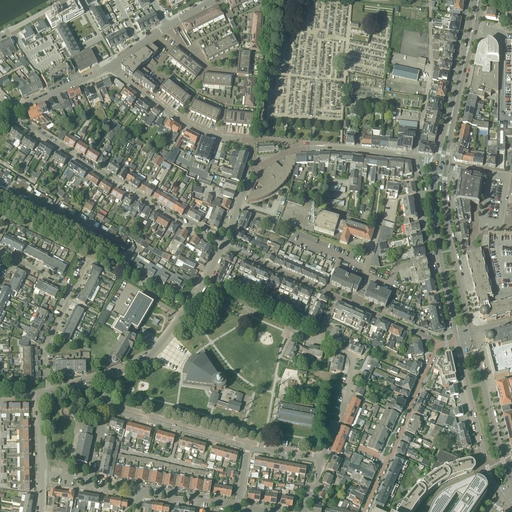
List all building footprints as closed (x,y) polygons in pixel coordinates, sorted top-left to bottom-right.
[(141,8),(149,4),(149,3),(148,2),(148,1),(147,0),(145,0),(138,4),(139,5),(139,4),(141,7),(140,7),(141,8)] [(166,0),(167,1),(172,10),(175,9),(178,7),(183,5),(186,3),(191,0),(192,0),(166,0)] [(232,0),(228,0),(227,1),(230,7),(229,8),(231,11),(237,8),(232,0)] [(67,22),(68,22),(85,13),(78,1),(62,10),(62,11),(61,12),(64,17),(63,18),(62,17),(56,21),(53,15),(48,17),(54,29),(67,22)] [(453,10),(451,10),(450,13),(457,15),(460,15),(459,15),(460,12),(462,12),(462,11),(463,11),(464,9),(463,9),(463,8),(462,8),(463,6),(446,2),(446,5),(454,7),(453,10)] [(101,11),(99,9),(100,9),(99,7),(91,12),(91,13),(92,14),(92,15),(93,16),(93,17),(102,12),(101,11)] [(213,9),(218,18),(224,15),(222,12),(219,7),(217,8),(216,7),(213,9)] [(211,10),(208,11),(213,21),(218,18),(213,9),(212,10),(211,10)] [(502,12),(489,10),(487,9),(485,19),(495,21),(506,22),(506,19),(501,18),(502,12)] [(56,21),(62,17),(63,18),(64,17),(60,11),(53,15),(56,21)] [(206,12),(203,14),(208,23),(213,21),(208,11),(208,12),(207,13),(206,12)] [(94,18),(94,19),(95,19),(96,21),(95,21),(96,21),(104,17),(104,16),(103,16),(102,13),(102,12),(93,17),(94,17),(94,18)] [(151,15),(150,15),(154,24),(155,23),(156,23),(157,22),(158,21),(158,22),(159,21),(154,13),(153,13),(153,14),(151,15)] [(449,20),(444,19),(442,19),(442,21),(441,24),(443,25),(444,23),(460,26),(461,26),(459,26),(460,23),(461,22),(461,21),(460,20),(460,19),(457,18),(457,15),(450,13),(449,20)] [(198,16),(202,26),(208,23),(203,14),(203,15),(201,15),(198,16)] [(263,19),(263,15),(253,14),(252,21),(263,22),(262,22),(262,19),(263,19)] [(154,24),(150,15),(149,16),(146,18),(146,17),(145,18),(150,26),(152,25),(153,24),(154,24)] [(196,17),(193,19),(197,28),(202,26),(198,16),(198,17),(196,18),(196,17)] [(98,26),(107,21),(106,20),(104,18),(105,18),(104,17),(96,21),(96,22),(97,23),(97,24),(98,25),(98,26)] [(146,28),(147,27),(147,28),(148,27),(149,26),(149,27),(150,26),(145,18),(144,18),(144,19),(142,20),(141,20),(145,29),(146,28)] [(191,20),(188,21),(192,31),(197,28),(193,19),(192,19),(193,20),(191,20)] [(143,30),(144,29),(145,29),(141,20),(140,21),(137,22),(136,23),(140,31),(137,33),(140,31),(141,31),(143,30)] [(107,22),(107,21),(98,26),(99,26),(99,27),(99,28),(100,28),(100,29),(100,30),(101,30),(109,26),(108,25),(107,22)] [(188,21),(187,22),(188,22),(186,23),(186,22),(182,24),(185,29),(186,31),(185,31),(187,34),(192,31),(188,21)] [(262,26),(263,22),(252,21),(252,28),(262,29),(261,29),(261,26),(262,26)] [(33,26),(38,34),(47,30),(43,22),(39,24),(38,23),(33,26)] [(439,24),(435,23),(434,27),(439,28),(443,28),(443,26),(450,28),(450,31),(458,32),(459,31),(459,30),(458,29),(459,26),(460,26),(444,23),(443,25),(441,24),(439,24)] [(57,31),(59,33),(59,34),(67,30),(67,29),(66,28),(66,27),(65,26),(65,25),(56,30),(57,31)] [(35,36),(31,28),(27,31),(26,30),(21,32),(26,41),(35,36)] [(262,33),(262,29),(252,28),(251,35),(261,36),(260,36),(261,33),(262,33)] [(125,40),(126,39),(128,38),(129,38),(128,38),(132,36),(132,35),(128,37),(124,29),(123,30),(120,32),(120,31),(119,32),(124,40),(125,40)] [(59,34),(60,35),(61,38),(61,39),(70,34),(69,34),(69,32),(68,32),(68,31),(68,30),(67,30),(59,34)] [(118,32),(119,33),(116,34),(115,34),(119,43),(120,42),(121,42),(122,41),(123,41),(124,40),(119,32),(118,32)] [(448,33),(448,34),(447,37),(442,36),(440,35),(440,37),(434,35),(433,39),(445,42),(445,41),(455,43),(456,40),(457,39),(458,37),(457,36),(457,35),(448,33)] [(61,39),(62,40),(64,42),(63,42),(64,43),(72,39),(72,38),(71,37),(71,36),(70,35),(70,34),(61,39)] [(110,37),(115,45),(116,45),(117,44),(118,44),(117,44),(119,43),(115,34),(114,35),(111,37),(111,36),(110,37)] [(233,48),(235,47),(235,48),(239,46),(233,35),(228,38),(233,48)] [(261,40),(261,36),(251,35),(250,42),(261,43),(260,43),(260,40),(261,40)] [(110,37),(110,38),(107,39),(106,39),(110,48),(111,47),(112,46),(112,47),(113,46),(114,46),(114,45),(114,46),(115,45),(110,37)] [(233,48),(228,38),(223,41),(228,51),(228,50),(230,49),(230,50),(233,48)] [(5,41),(12,54),(16,51),(13,46),(13,45),(10,39),(5,41)] [(64,43),(64,44),(65,44),(66,47),(66,48),(75,43),(74,43),(74,41),(73,41),(73,40),(73,39),(72,39),(64,43)] [(445,42),(433,39),(434,40),(433,44),(434,44),(433,50),(453,55),(453,54),(454,54),(454,51),(454,48),(452,47),(453,44),(447,42),(445,42)] [(468,96),(484,99),(484,94),(490,96),(491,92),(498,92),(498,73),(498,54),(498,50),(497,47),(496,46),(495,46),(494,45),(494,44),(493,44),(492,43),(492,42),(491,42),(490,41),(489,41),(488,41),(487,40),(487,43),(484,44),(483,44),(482,45),(481,45),(480,46),(480,47),(479,47),(479,48),(478,49),(478,50),(478,51),(476,56),(469,91),(470,92),(469,96),(468,96)] [(6,50),(9,55),(9,57),(12,55),(11,54),(12,54),(5,41),(0,44),(4,51),(6,50)] [(225,53),(228,51),(223,41),(218,43),(223,54),(223,53),(224,52),(225,53)] [(260,48),(261,43),(250,42),(250,50),(259,51),(259,48),(260,48)] [(76,46),(76,45),(75,44),(75,43),(66,48),(67,49),(67,48),(69,51),(68,51),(69,52),(77,48),(77,47),(76,47),(76,46)] [(223,54),(218,43),(213,46),(218,56),(218,55),(219,55),(220,55),(223,54)] [(511,43),(505,43),(505,55),(505,73),(498,73),(498,92),(497,109),(497,116),(497,117),(497,126),(497,151),(497,150),(504,151),(504,152),(505,152),(505,143),(505,137),(511,137),(511,43)] [(133,78),(139,70),(142,67),(141,66),(145,60),(147,62),(151,56),(153,58),(158,52),(150,45),(146,48),(148,49),(146,51),(144,49),(140,52),(141,53),(140,55),(137,54),(134,56),(135,58),(134,60),(131,58),(132,59),(129,62),(128,60),(123,64),(124,65),(121,68),(126,72),(127,71),(129,73),(128,74),(133,78)] [(215,58),(218,56),(213,46),(208,48),(213,59),(213,58),(214,57),(215,58)] [(168,56),(168,57),(173,60),(180,51),(179,51),(178,50),(175,47),(168,56)] [(71,56),(71,57),(80,52),(79,52),(78,50),(79,50),(78,50),(78,49),(77,48),(69,52),(69,53),(71,56)] [(210,60),(213,59),(208,48),(202,51),(207,60),(207,61),(209,60),(210,60)] [(76,66),(77,68),(80,73),(90,68),(91,67),(92,66),(93,67),(97,64),(90,50),(79,56),(73,60),(76,66)] [(433,61),(441,62),(450,64),(450,61),(451,59),(452,59),(452,58),(453,58),(454,56),(453,55),(433,50),(433,51),(435,51),(433,59),(434,59),(434,60),(433,60),(433,61)] [(180,51),(173,60),(177,64),(184,55),(184,54),(184,55),(182,54),(183,53),(180,51)] [(184,55),(177,64),(182,67),(189,58),(188,59),(187,58),(187,57),(184,55)] [(192,60),(189,58),(182,67),(186,71),(193,62),(191,61),(192,60)] [(5,61),(1,65),(7,72),(11,68),(5,61)] [(59,78),(61,77),(67,74),(68,76),(75,73),(73,69),(69,62),(61,66),(52,70),(52,71),(41,76),(47,87),(54,84),(53,81),(58,78),(59,78)] [(193,62),(186,71),(190,74),(198,65),(197,66),(196,65),(196,64),(193,62)] [(452,65),(450,64),(441,62),(440,67),(439,68),(435,67),(434,71),(448,74),(448,72),(449,72),(449,71),(450,71),(449,70),(450,69),(451,69),(452,65)] [(201,68),(198,65),(190,74),(195,78),(202,70),(200,68),(201,68)] [(417,81),(419,71),(394,66),(392,76),(417,81)] [(142,67),(139,70),(142,73),(146,76),(149,73),(142,67)] [(141,84),(146,78),(141,74),(142,73),(139,70),(133,78),(137,81),(138,82),(141,84)] [(448,74),(434,71),(432,80),(433,80),(436,81),(436,79),(447,81),(447,78),(449,79),(450,74),(448,74)] [(34,73),(29,75),(32,78),(38,91),(43,89),(40,82),(37,76),(34,73)] [(33,93),(38,91),(32,78),(29,75),(29,74),(26,75),(30,79),(32,85),(30,86),(33,93)] [(22,83),(20,80),(18,77),(13,79),(12,79),(18,92),(18,91),(20,91),(21,93),(23,98),(28,96),(22,83)] [(22,83),(28,96),(33,93),(30,86),(27,80),(25,81),(22,77),(20,80),(22,83)] [(141,84),(143,85),(145,87),(147,89),(148,90),(149,89),(153,83),(146,77),(146,78),(141,84)] [(109,79),(102,82),(105,89),(112,86),(113,85),(115,84),(122,90),(125,86),(116,79),(113,83),(111,84),(109,79)] [(157,79),(153,83),(149,89),(150,90),(149,90),(153,94),(153,93),(153,94),(163,81),(161,79),(161,80),(160,82),(157,79)] [(257,80),(247,79),(246,88),(256,89),(256,84),(257,85),(257,80)] [(162,91),(165,94),(172,84),(168,80),(161,89),(163,91),(162,91)] [(105,89),(102,82),(95,86),(98,91),(101,90),(104,96),(108,94),(105,89)] [(432,84),(431,88),(432,88),(446,91),(447,84),(439,82),(438,86),(432,84)] [(172,84),(165,94),(166,93),(167,94),(167,95),(169,97),(177,88),(172,84)] [(78,88),(73,90),(76,97),(81,95),(78,88)] [(96,94),(94,95),(93,92),(92,92),(90,88),(84,91),(87,98),(89,103),(98,99),(96,94)] [(122,94),(124,96),(122,98),(125,100),(132,92),(127,88),(122,94)] [(174,101),(181,91),(177,88),(169,97),(170,97),(171,98),(174,101)] [(256,89),(246,88),(245,97),(256,98),(255,98),(255,93),(256,94),(256,89)] [(431,88),(431,92),(437,93),(437,94),(436,95),(430,94),(429,97),(439,100),(440,97),(444,98),(446,91),(432,88),(431,88)] [(73,90),(67,93),(70,100),(76,97),(73,90)] [(178,104),(186,95),(181,91),(174,101),(175,100),(176,101),(175,102),(178,104)] [(130,108),(132,105),(134,103),(137,99),(135,97),(136,95),(132,92),(125,100),(121,105),(126,109),(128,110),(130,107),(130,108)] [(58,101),(60,104),(61,106),(66,104),(68,109),(72,108),(71,105),(68,100),(66,101),(63,94),(57,97),(58,101)] [(117,103),(121,97),(118,94),(111,103),(113,104),(115,101),(117,103)] [(180,105),(183,108),(190,98),(186,95),(178,104),(179,104),(180,105)] [(420,110),(419,95),(407,95),(408,111),(420,110)] [(484,99),(468,96),(467,102),(483,106),(484,103),(477,102),(477,98),(484,99)] [(245,97),(244,106),(254,107),(254,102),(255,102),(256,98),(245,97)] [(429,97),(428,101),(434,102),(433,106),(441,107),(442,106),(443,107),(443,103),(442,103),(443,100),(439,100),(429,97)] [(63,112),(61,106),(60,104),(58,101),(56,102),(55,98),(49,101),(51,108),(53,111),(58,108),(60,113),(63,112)] [(139,102),(137,105),(135,108),(140,112),(139,113),(147,103),(142,99),(140,101),(141,101),(140,102),(139,102)] [(194,101),(189,111),(191,112),(191,113),(195,114),(199,103),(194,101)] [(42,117),(48,123),(50,122),(43,115),(48,113),(48,114),(52,113),(47,102),(39,105),(38,106),(37,106),(40,112),(41,114),(42,117)] [(467,102),(465,109),(475,111),(480,112),(480,108),(483,109),(483,106),(467,102)] [(147,103),(139,113),(142,115),(144,112),(147,114),(149,111),(148,111),(151,107),(147,103)] [(200,117),(204,106),(199,103),(195,114),(195,115),(195,114),(197,114),(196,115),(200,117)] [(432,106),(428,105),(426,112),(440,115),(440,112),(441,112),(442,109),(441,109),(441,107),(433,106),(432,106)] [(41,124),(43,126),(44,124),(45,125),(47,128),(50,126),(52,124),(50,122),(48,123),(42,117),(41,114),(40,112),(37,106),(35,107),(34,108),(36,114),(38,119),(39,118),(40,119),(39,119),(42,123),(41,124)] [(205,119),(210,108),(204,106),(200,117),(200,116),(202,117),(205,119)] [(153,122),(156,116),(156,117),(160,112),(155,107),(152,113),(149,118),(146,125),(150,127),(152,123),(153,122)] [(36,114),(34,108),(27,111),(31,122),(35,120),(35,121),(38,120),(38,119),(36,114)] [(210,121),(215,110),(210,108),(205,119),(206,118),(207,119),(207,120),(210,121)] [(465,109),(464,115),(481,119),(481,118),(480,118),(481,116),(480,115),(474,114),(475,111),(465,109)] [(220,112),(215,110),(210,121),(211,121),(212,121),(212,122),(216,123),(220,112)] [(432,121),(439,122),(441,115),(440,115),(426,112),(425,115),(433,116),(432,121)] [(464,115),(461,126),(469,128),(477,130),(477,129),(487,130),(488,125),(480,123),(481,119),(464,115)] [(155,126),(160,128),(161,126),(160,125),(163,119),(159,117),(155,126)] [(161,126),(160,128),(157,133),(164,137),(166,133),(169,135),(171,131),(175,124),(172,121),(171,121),(170,121),(169,120),(169,119),(165,128),(161,126)] [(104,126),(111,132),(113,129),(114,127),(109,123),(110,121),(109,120),(108,122),(104,126)] [(430,128),(431,128),(438,129),(439,122),(432,121),(432,123),(430,123),(430,124),(424,123),(423,126),(430,128)] [(363,137),(355,137),(355,139),(362,140),(362,146),(371,147),(372,129),(372,126),(367,126),(367,123),(364,123),(364,126),(363,126),(363,137)] [(172,131),(175,132),(170,140),(174,142),(176,139),(179,135),(177,134),(179,131),(180,132),(182,128),(179,127),(179,126),(175,124),(171,131),(172,131)] [(430,137),(436,138),(438,129),(431,128),(430,128),(423,126),(421,134),(421,135),(421,136),(427,137),(430,137)] [(460,133),(468,135),(468,133),(469,128),(461,126),(460,133)] [(406,151),(406,149),(408,149),(408,150),(412,150),(413,141),(414,141),(416,135),(415,135),(417,129),(399,127),(398,134),(404,134),(404,137),(398,137),(398,141),(397,150),(406,151)] [(14,139),(20,132),(15,128),(10,134),(13,137),(12,138),(14,139)] [(381,130),(372,129),(371,147),(379,148),(381,130)] [(379,148),(388,149),(390,136),(389,136),(386,136),(386,137),(383,137),(384,132),(381,132),(381,130),(379,148)] [(388,149),(397,150),(398,141),(392,140),(392,134),(392,130),(390,130),(389,134),(389,136),(390,136),(388,149)] [(110,143),(115,135),(110,131),(104,139),(110,143)] [(187,131),(183,138),(182,141),(188,144),(193,134),(187,131)] [(11,144),(8,148),(6,150),(9,152),(14,146),(13,145),(17,140),(20,142),(25,136),(20,132),(14,139),(11,144)] [(347,132),(346,145),(349,145),(349,144),(350,144),(350,145),(354,145),(355,145),(355,139),(355,137),(356,132),(350,132),(350,133),(347,132)] [(466,143),(467,138),(468,135),(460,133),(458,141),(466,143)] [(195,144),(199,137),(193,134),(188,144),(193,146),(191,150),(194,151),(195,148),(194,147),(195,144)] [(68,136),(64,142),(68,145),(73,139),(68,136)] [(421,136),(420,144),(418,153),(424,154),(427,137),(421,136)] [(18,155),(21,157),(32,141),(27,137),(22,144),(25,146),(25,147),(22,152),(20,151),(18,155)] [(427,137),(424,154),(425,154),(427,154),(428,155),(428,154),(431,155),(432,154),(436,138),(430,137),(427,137)] [(202,138),(195,157),(198,158),(197,160),(205,163),(206,162),(206,161),(209,162),(212,154),(214,154),(215,150),(213,149),(215,143),(202,138)] [(73,148),(77,142),(73,139),(68,145),(73,148)] [(24,159),(27,155),(30,152),(29,151),(30,149),(33,151),(37,144),(32,141),(21,157),(24,159)] [(488,150),(485,166),(486,166),(487,165),(489,166),(489,167),(495,168),(496,159),(497,151),(496,151),(497,141),(488,141),(488,150)] [(40,153),(43,155),(48,146),(43,143),(35,156),(38,157),(40,153)] [(75,149),(80,152),(84,146),(79,143),(75,149)] [(48,146),(43,155),(46,157),(43,161),(46,162),(54,150),(48,146)] [(89,149),(84,146),(80,152),(84,155),(89,149)] [(105,159),(110,152),(112,148),(109,146),(107,149),(97,164),(98,164),(98,163),(100,164),(99,165),(103,167),(107,160),(105,159)] [(275,147),(273,146),(258,147),(258,154),(274,153),(275,151),(278,151),(278,150),(277,150),(277,147),(278,147),(275,147)] [(181,151),(178,150),(175,148),(167,162),(172,164),(174,165),(181,151)] [(461,163),(463,151),(456,149),(455,153),(454,160),(455,162),(461,163)] [(86,156),(91,159),(95,153),(90,150),(86,156)] [(164,151),(161,157),(167,160),(170,154),(164,151)] [(231,156),(235,157),(238,158),(247,161),(249,155),(236,151),(235,154),(232,152),(231,156)] [(57,164),(62,156),(57,152),(53,159),(56,161),(55,162),(57,164)] [(473,164),(482,166),(484,153),(474,152),(474,153),(473,164)] [(100,156),(95,153),(91,159),(96,163),(100,156)] [(308,164),(308,169),(307,172),(310,172),(311,172),(312,172),(315,154),(310,155),(309,155),(308,155),(306,155),(306,164),(308,164)] [(324,168),(328,168),(329,164),(329,163),(329,159),(329,154),(326,154),(325,154),(319,154),(319,163),(321,163),(320,173),(324,173),(324,168)] [(327,177),(335,178),(335,176),(336,168),(337,163),(338,155),(329,154),(329,159),(329,163),(329,164),(328,168),(327,177)] [(303,164),(306,164),(306,155),(302,155),(300,155),(296,156),(296,159),(295,164),(294,167),(294,168),(293,176),(297,176),(297,172),(299,164),(303,164)] [(344,156),(343,156),(342,155),(338,155),(337,163),(336,168),(339,168),(338,172),(342,172),(344,155),(344,156)] [(346,163),(352,164),(353,156),(349,155),(346,155),(346,156),(344,156),(344,155),(342,172),(345,172),(346,163)] [(68,159),(62,156),(57,164),(59,165),(60,164),(63,166),(68,159)] [(111,173),(119,161),(121,158),(119,156),(117,159),(115,158),(107,170),(111,173)] [(159,168),(160,165),(163,159),(158,156),(153,164),(159,168)] [(285,159),(284,159),(284,160),(285,159),(284,161),(284,163),(283,165),(283,167),(282,168),(282,170),(276,164),(276,163),(275,164),(276,164),(265,170),(265,171),(263,173),(263,172),(256,183),(256,184),(257,184),(256,185),(256,186),(257,184),(263,189),(261,190),(259,191),(257,192),(256,192),(254,193),(252,193),(251,193),(251,194),(252,193),(248,203),(251,202),(253,202),(255,202),(262,200),(269,197),(274,193),(278,190),(282,186),(283,186),(285,182),(285,183),(287,179),(288,179),(289,175),(290,176),(291,171),(292,172),(292,167),(294,168),(294,167),(295,164),(296,159),(296,156),(285,158),(285,159)] [(363,157),(353,156),(352,164),(349,192),(360,193),(361,184),(362,177),(363,157)] [(245,167),(247,161),(238,158),(235,157),(234,160),(231,159),(230,162),(236,164),(245,167)] [(121,158),(119,161),(111,173),(116,176),(121,168),(118,167),(123,159),(121,158)] [(375,174),(377,159),(368,158),(367,166),(374,167),(373,171),(372,171),(371,179),(375,179),(375,174)] [(389,170),(390,160),(383,159),(382,168),(381,176),(386,177),(386,176),(388,176),(389,170)] [(166,161),(165,160),(162,166),(161,168),(164,170),(165,168),(169,170),(172,164),(167,162),(166,161)] [(394,175),(393,178),(396,178),(398,178),(399,176),(402,176),(402,175),(404,162),(396,161),(395,169),(394,175)] [(78,165),(77,165),(77,166),(76,165),(76,164),(72,162),(68,169),(70,171),(65,179),(67,181),(69,178),(78,165)] [(231,168),(243,172),(245,167),(236,164),(230,162),(229,165),(232,166),(231,168)] [(410,163),(404,162),(402,175),(406,175),(412,174),(410,163)] [(77,178),(78,176),(83,169),(79,166),(79,167),(77,166),(78,165),(69,178),(72,180),(74,177),(77,178)] [(231,180),(239,183),(240,183),(243,172),(231,168),(231,169),(221,166),(221,168),(223,168),(222,171),(233,175),(231,180)] [(54,176),(55,174),(58,170),(54,168),(52,172),(49,177),(50,178),(51,175),(54,176)] [(124,180),(129,171),(130,169),(128,168),(127,169),(125,172),(122,170),(118,177),(124,180)] [(86,171),(83,169),(78,176),(81,177),(79,180),(77,178),(72,185),(77,188),(77,190),(78,188),(80,189),(82,186),(80,185),(88,172),(87,172),(86,171)] [(10,187),(12,184),(13,183),(10,181),(11,180),(7,178),(10,174),(6,171),(4,175),(0,181),(0,186),(1,188),(2,187),(5,189),(7,186),(10,187)] [(472,203),(479,204),(479,203),(479,199),(482,184),(483,177),(460,173),(456,197),(457,197),(458,197),(457,201),(456,201),(456,200),(455,201),(470,203),(472,203)] [(92,183),(96,177),(91,174),(89,177),(88,177),(86,179),(87,180),(85,184),(89,187),(91,183),(92,183)] [(136,179),(136,178),(132,176),(130,174),(126,180),(129,182),(128,183),(132,185),(136,179)] [(136,179),(132,185),(137,189),(142,182),(139,180),(141,176),(138,174),(137,176),(136,178),(136,179)] [(221,178),(214,175),(210,186),(217,188),(218,188),(222,189),(235,193),(239,184),(221,178)] [(96,186),(100,180),(96,177),(92,183),(91,183),(96,186)] [(14,181),(13,183),(12,184),(10,187),(16,191),(15,192),(19,195),(25,184),(22,182),(19,186),(16,184),(17,183),(14,181)] [(103,181),(97,191),(102,194),(103,193),(108,184),(103,181)] [(23,196),(29,200),(34,193),(31,191),(30,193),(26,190),(29,186),(25,184),(19,195),(22,197),(23,196)] [(108,184),(103,193),(107,196),(113,187),(108,184)] [(145,194),(149,187),(144,184),(140,190),(145,194)] [(156,187),(151,184),(149,187),(145,194),(151,197),(155,190),(154,190),(156,187)] [(408,194),(416,193),(414,185),(407,186),(403,187),(403,189),(407,189),(408,194)] [(116,198),(120,192),(115,189),(112,195),(109,199),(114,202),(116,198)] [(233,199),(235,193),(222,189),(220,195),(233,199)] [(35,205),(38,207),(45,196),(35,190),(34,193),(29,200),(35,204),(35,205)] [(153,198),(158,201),(162,194),(157,191),(153,198)] [(125,195),(120,192),(116,198),(117,199),(115,201),(119,203),(121,201),(125,195)] [(162,194),(158,201),(163,204),(167,197),(162,194)] [(169,194),(167,197),(163,204),(167,207),(171,200),(173,197),(169,194)] [(203,202),(208,204),(211,205),(215,206),(216,207),(218,199),(216,198),(214,203),(212,202),(213,197),(206,195),(205,199),(201,198),(200,201),(203,202)] [(46,211),(49,207),(50,205),(46,203),(49,199),(45,196),(38,207),(42,209),(43,208),(46,211)] [(71,201),(71,200),(66,197),(63,202),(68,205),(71,201)] [(131,199),(128,197),(124,203),(126,205),(125,207),(122,212),(123,212),(125,214),(128,210),(130,212),(136,202),(133,201),(133,200),(133,201),(131,200),(131,199)] [(286,201),(286,202),(302,207),(303,203),(287,198),(286,201)] [(220,200),(218,199),(216,207),(221,208),(222,208),(228,211),(231,203),(224,201),(223,205),(218,204),(220,200)] [(404,213),(405,220),(411,219),(413,219),(413,221),(417,220),(417,216),(415,216),(413,203),(414,203),(414,199),(402,201),(403,201),(404,204),(403,204),(404,210),(405,210),(405,213),(404,213)] [(167,207),(172,210),(176,203),(171,200),(167,207)] [(95,205),(89,201),(85,208),(91,212),(95,205)] [(470,203),(455,201),(456,204),(455,205),(455,206),(456,206),(457,211),(470,208),(471,205),(472,205),(472,203),(470,203)] [(181,206),(176,203),(172,210),(177,213),(181,206)] [(138,204),(131,216),(133,217),(132,218),(134,219),(138,213),(140,214),(144,207),(140,204),(140,205),(138,204)] [(58,216),(62,219),(70,207),(68,206),(67,207),(65,206),(65,207),(62,205),(59,208),(58,210),(55,213),(59,215),(58,216)] [(70,206),(70,207),(62,219),(66,221),(66,220),(70,222),(72,219),(74,221),(78,214),(71,210),(72,207),(70,206)] [(181,206),(177,213),(182,216),(186,209),(181,206)] [(140,217),(144,219),(146,220),(150,215),(149,215),(151,211),(146,208),(142,215),(140,217)] [(458,217),(470,215),(471,210),(472,210),(472,209),(471,208),(470,208),(457,211),(458,217)] [(217,209),(214,215),(222,218),(224,212),(221,211),(221,210),(217,209)] [(99,213),(97,217),(103,221),(105,216),(107,214),(101,210),(99,213)] [(187,216),(193,220),(197,213),(191,210),(189,213),(189,214),(187,216)] [(155,223),(159,215),(155,213),(155,214),(153,213),(154,212),(147,223),(145,226),(144,228),(147,230),(153,221),(155,223)] [(257,227),(262,229),(263,226),(264,224),(254,220),(253,223),(249,221),(252,215),(244,212),(240,220),(254,226),(257,227)] [(86,231),(93,220),(95,216),(91,213),(87,218),(88,219),(86,222),(80,218),(77,223),(83,227),(82,228),(86,231)] [(198,223),(200,221),(200,220),(203,217),(197,213),(193,220),(198,223)] [(370,242),(373,231),(346,222),(346,223),(339,221),(339,219),(319,213),(314,230),(333,237),(335,231),(342,234),(340,243),(347,245),(350,235),(370,242)] [(212,221),(219,224),(222,218),(214,215),(211,214),(209,220),(212,221)] [(470,215),(458,217),(459,223),(460,224),(468,223),(471,223),(470,215)] [(158,224),(162,226),(166,220),(160,216),(153,228),(152,230),(155,232),(156,230),(155,229),(158,224)] [(412,225),(411,219),(405,220),(404,220),(405,226),(404,226),(404,227),(406,234),(405,234),(405,237),(412,236),(417,235),(416,232),(420,231),(418,224),(412,225)] [(96,236),(97,235),(101,228),(99,227),(97,229),(94,227),(96,222),(93,220),(86,231),(90,233),(90,232),(94,234),(96,236)] [(170,222),(166,220),(162,226),(164,228),(163,230),(160,228),(156,235),(161,238),(170,222)] [(240,220),(238,227),(245,230),(247,227),(252,229),(254,226),(240,220)] [(214,229),(217,230),(219,224),(212,221),(210,227),(214,229)] [(460,226),(460,230),(461,230),(461,231),(468,230),(468,223),(460,224),(460,226)] [(174,234),(178,227),(174,225),(173,224),(172,224),(165,237),(168,239),(171,233),(174,234)] [(103,239),(107,241),(114,229),(112,227),(110,229),(109,228),(108,231),(101,227),(101,228),(97,235),(99,236),(100,235),(103,238),(103,239)] [(115,244),(117,245),(120,241),(118,239),(114,237),(115,236),(117,232),(118,231),(114,229),(107,241),(110,243),(111,242),(115,245),(115,244)] [(179,229),(176,234),(173,239),(181,244),(178,249),(179,250),(178,252),(181,254),(186,246),(183,245),(184,243),(187,237),(186,237),(188,233),(183,230),(182,231),(179,229)] [(267,252),(269,248),(267,247),(264,246),(251,240),(244,237),(243,237),(244,234),(236,231),(236,232),(235,234),(234,237),(242,240),(241,240),(248,243),(248,244),(263,250),(267,252)] [(128,237),(132,240),(135,242),(138,237),(131,232),(128,237)] [(511,234),(488,234),(488,249),(465,255),(467,260),(466,260),(467,260),(468,264),(467,264),(467,265),(468,265),(474,288),(473,288),(474,288),(475,292),(474,292),(475,293),(477,302),(478,306),(478,307),(480,306),(481,312),(479,315),(479,318),(480,319),(483,321),(486,320),(487,322),(491,321),(492,321),(495,320),(496,320),(500,319),(505,317),(505,318),(510,316),(511,315),(511,234)] [(7,246),(11,237),(7,235),(4,240),(3,239),(0,244),(3,246),(4,244),(7,246)] [(124,235),(121,240),(120,241),(117,245),(117,246),(121,249),(121,248),(132,254),(135,249),(132,247),(128,245),(129,244),(125,242),(127,238),(128,237),(124,235)] [(421,235),(411,237),(407,238),(409,247),(410,246),(416,245),(416,244),(422,243),(421,235)] [(16,240),(10,253),(12,254),(13,252),(13,250),(14,249),(17,251),(23,239),(18,236),(16,240)] [(11,237),(7,246),(11,248),(10,249),(9,249),(8,252),(10,253),(16,240),(11,237)] [(138,237),(135,242),(136,243),(141,246),(144,241),(138,237)] [(194,249),(195,249),(200,240),(194,237),(189,245),(195,249),(194,249)] [(23,239),(17,251),(20,252),(19,254),(18,254),(17,256),(20,258),(22,253),(25,254),(29,246),(24,243),(26,240),(23,239)] [(203,254),(210,257),(213,249),(213,248),(207,245),(200,240),(195,249),(203,254)] [(144,241),(141,246),(146,250),(149,244),(144,241)] [(385,242),(378,243),(380,251),(379,251),(380,255),(390,253),(389,249),(387,250),(385,242)] [(280,247),(271,243),(270,246),(274,248),(271,254),(268,252),(265,260),(273,263),(280,247)] [(34,248),(32,247),(29,246),(25,254),(29,257),(34,248)] [(425,255),(424,251),(423,246),(412,249),(413,252),(406,253),(407,259),(416,257),(425,255)] [(29,257),(34,259),(39,250),(34,248),(29,257)] [(39,262),(43,253),(39,250),(34,259),(39,262)] [(43,253),(39,262),(44,264),(47,257),(48,255),(43,253)] [(274,264),(279,266),(284,255),(279,253),(274,264)] [(198,263),(203,266),(205,263),(206,264),(210,257),(203,254),(200,259),(198,263)] [(225,258),(224,261),(234,265),(237,259),(228,255),(226,255),(225,258)] [(281,267),(284,268),(289,257),(284,255),(279,266),(281,267)] [(178,260),(184,264),(185,265),(188,260),(180,256),(178,260)] [(377,256),(373,258),(370,266),(380,268),(377,256)] [(47,257),(44,264),(43,266),(48,269),(52,260),(47,257)] [(287,269),(289,270),(293,260),(289,257),(284,268),(287,270),(287,269)] [(136,272),(143,262),(137,258),(131,267),(132,267),(132,266),(135,268),(134,270),(136,272)] [(426,258),(414,260),(413,261),(413,264),(414,267),(410,268),(411,274),(413,274),(415,284),(419,283),(419,284),(424,283),(431,281),(427,264),(427,261),(426,260),(427,260),(426,258)] [(143,262),(136,272),(139,274),(141,272),(144,273),(143,274),(144,274),(145,272),(149,265),(148,265),(150,263),(144,259),(143,262)] [(185,265),(194,269),(197,263),(189,259),(188,260),(185,265)] [(337,259),(333,269),(335,271),(336,270),(337,271),(341,261),(337,259)] [(52,260),(48,269),(53,271),(57,262),(52,260)] [(194,286),(194,285),(198,277),(199,278),(199,277),(195,275),(197,271),(188,267),(183,265),(184,264),(178,260),(175,265),(180,267),(192,274),(189,278),(188,281),(187,282),(194,286)] [(293,260),(289,270),(293,272),(298,262),(293,260)] [(247,263),(242,261),(238,272),(243,274),(247,263)] [(62,265),(57,262),(53,271),(58,273),(62,265)] [(233,267),(230,265),(223,262),(221,266),(231,272),(233,267)] [(301,276),(306,278),(310,267),(306,265),(304,269),(301,267),(303,264),(298,262),(293,272),(298,274),(301,276)] [(147,275),(149,277),(156,267),(150,263),(148,265),(149,265),(145,272),(148,273),(147,275)] [(252,265),(247,263),(243,274),(247,276),(252,265)] [(92,268),(91,271),(99,276),(103,269),(98,267),(92,264),(91,267),(92,268)] [(58,273),(59,274),(61,275),(60,276),(63,278),(66,273),(64,272),(67,267),(62,265),(58,273)] [(257,267),(252,265),(247,276),(252,278),(257,267)] [(231,272),(221,266),(219,270),(218,271),(229,276),(231,272)] [(156,279),(158,277),(163,269),(163,268),(161,270),(156,267),(149,277),(152,279),(154,277),(157,278),(156,279)] [(262,269),(257,267),(252,278),(257,280),(262,269)] [(306,278),(311,280),(315,269),(310,267),(306,278)] [(17,271),(16,273),(25,278),(27,274),(22,272),(22,270),(17,268),(16,271),(17,271)] [(162,282),(169,272),(163,269),(158,277),(161,278),(160,281),(162,282)] [(266,271),(262,269),(257,280),(262,282),(266,271)] [(312,281),(315,282),(320,271),(315,269),(311,280),(312,281)] [(350,276),(348,275),(348,276),(344,275),(344,274),(337,271),(336,270),(335,271),(330,283),(351,292),(352,291),(356,293),(361,281),(350,276)] [(88,276),(90,277),(97,280),(99,276),(91,271),(88,276)] [(229,276),(218,271),(218,273),(216,276),(227,281),(229,276)] [(271,274),(266,271),(262,282),(267,284),(271,274)] [(319,283),(320,284),(325,273),(320,271),(315,282),(319,283)] [(169,272),(162,282),(165,284),(167,282),(170,284),(169,284),(171,282),(176,274),(175,273),(174,275),(169,272)] [(22,283),(25,278),(16,273),(13,279),(22,283)] [(330,275),(325,273),(320,284),(325,286),(330,275)] [(176,287),(182,277),(176,274),(171,282),(174,284),(173,286),(176,287)] [(273,287),(278,276),(273,274),(268,285),(273,287)] [(227,281),(216,276),(214,281),(221,284),(220,286),(223,287),(224,285),(224,286),(227,281)] [(282,278),(278,276),(273,287),(278,289),(279,285),(282,278)] [(90,277),(88,282),(97,286),(99,281),(97,280),(90,277)] [(182,277),(176,287),(178,289),(180,287),(183,289),(182,289),(187,282),(188,281),(182,277)] [(13,279),(11,284),(19,288),(22,283),(13,279)] [(284,292),(289,281),(284,279),(281,286),(279,290),(284,292)] [(44,283),(40,280),(35,289),(40,291),(44,283)] [(293,283),(289,281),(284,292),(289,294),(293,283)] [(422,289),(435,286),(434,281),(431,281),(424,283),(425,286),(422,287),(422,289)] [(88,282),(86,287),(94,291),(97,286),(88,282)] [(49,285),(44,283),(40,291),(45,294),(49,285)] [(298,285),(293,283),(289,294),(293,296),(298,285)] [(3,285),(2,286),(4,287),(16,293),(17,293),(19,288),(11,284),(9,288),(3,285)] [(4,287),(2,286),(0,285),(0,288),(1,288),(3,289),(1,292),(10,296),(13,298),(16,293),(4,287)] [(50,296),(54,288),(49,285),(45,294),(50,296)] [(303,287),(298,285),(293,296),(298,298),(303,287)] [(391,294),(382,290),(382,291),(378,290),(378,289),(376,288),(370,285),(364,298),(385,307),(391,294)] [(83,291),(92,296),(94,291),(86,287),(83,291)] [(308,290),(303,287),(298,298),(303,300),(308,290)] [(59,290),(54,288),(50,296),(55,299),(59,290)] [(312,292),(308,290),(303,300),(308,302),(312,292)] [(83,291),(81,296),(88,300),(87,300),(89,301),(92,296),(83,291)] [(0,297),(7,301),(10,296),(1,292),(0,294),(0,297)] [(120,319),(113,331),(124,337),(126,334),(127,334),(131,326),(137,330),(153,303),(136,293),(120,320),(120,319)] [(432,297),(431,293),(427,294),(424,295),(425,298),(425,299),(427,299),(429,306),(439,305),(437,296),(432,297)] [(317,299),(319,300),(326,303),(328,301),(327,301),(328,299),(328,298),(325,297),(318,294),(316,299),(317,299)] [(81,296),(79,295),(76,300),(85,305),(87,300),(88,300),(81,296)] [(313,306),(323,311),(325,306),(315,301),(313,306)] [(387,313),(392,315),(395,308),(398,303),(395,302),(393,301),(387,313)] [(338,302),(333,313),(336,314),(334,318),(337,319),(343,305),(338,302)] [(349,307),(343,305),(337,319),(340,320),(342,317),(344,318),(349,307)] [(392,315),(397,317),(402,306),(400,305),(398,309),(395,308),(392,315)] [(419,317),(421,316),(440,312),(439,305),(429,306),(427,306),(420,307),(419,313),(419,317)] [(310,311),(321,316),(322,314),(323,311),(313,306),(310,311)] [(402,319),(405,312),(403,311),(405,307),(402,306),(397,317),(402,319)] [(35,310),(34,312),(36,313),(46,318),(48,315),(49,316),(50,317),(52,318),(53,316),(40,309),(36,307),(35,310)] [(84,311),(76,307),(73,312),(82,316),(84,311)] [(345,323),(348,324),(354,310),(349,307),(344,318),(347,319),(345,323)] [(405,312),(402,319),(407,322),(412,310),(410,309),(407,308),(405,312)] [(360,312),(354,310),(348,324),(351,325),(352,322),(355,323),(360,312)] [(407,322),(414,325),(415,321),(413,321),(415,317),(412,315),(414,311),(412,310),(407,322)] [(308,316),(319,321),(320,317),(321,316),(310,311),(308,316)] [(73,312),(71,316),(79,321),(82,316),(73,312)] [(360,312),(355,323),(358,324),(356,327),(359,329),(359,328),(365,314),(360,312)] [(421,320),(421,323),(427,322),(427,323),(442,320),(440,312),(421,316),(421,320)] [(46,318),(36,313),(35,314),(34,314),(33,317),(36,319),(35,319),(48,325),(49,323),(47,322),(46,322),(45,322),(46,318)] [(365,323),(370,326),(373,319),(370,318),(371,317),(365,314),(359,328),(363,329),(365,323)] [(68,321),(77,326),(79,321),(71,316),(68,321)] [(310,322),(317,325),(319,321),(308,316),(306,321),(307,321),(306,323),(309,324),(310,322)] [(33,321),(32,323),(41,328),(43,325),(44,325),(45,326),(47,328),(48,325),(35,319),(34,322),(33,321)] [(370,326),(375,328),(377,329),(375,334),(373,333),(370,339),(376,342),(378,338),(377,338),(384,323),(378,320),(378,321),(373,319),(370,326)] [(422,328),(434,333),(436,334),(439,334),(442,334),(444,332),(443,330),(444,330),(442,320),(427,323),(427,322),(421,323),(422,328)] [(68,321),(66,326),(75,331),(77,326),(68,321)] [(31,329),(43,335),(44,333),(42,332),(41,332),(40,331),(41,328),(32,323),(31,325),(32,326),(31,329)] [(376,342),(382,345),(384,341),(380,339),(384,332),(386,333),(390,325),(384,323),(377,338),(378,338),(376,342)] [(75,331),(66,326),(64,331),(72,335),(75,331)] [(391,334),(388,342),(391,343),(397,328),(392,326),(388,333),(391,334)] [(334,327),(330,334),(339,337),(341,333),(343,334),(344,330),(341,328),(340,330),(334,327)] [(388,348),(390,349),(392,344),(393,345),(395,340),(402,343),(406,332),(397,328),(391,343),(388,348)] [(511,328),(511,329),(511,330),(505,331),(503,330),(500,331),(500,330),(499,331),(495,332),(489,333),(490,335),(487,336),(485,340),(486,343),(486,344),(489,345),(491,345),(491,346),(486,348),(494,378),(494,379),(508,375),(508,378),(511,376),(511,328)] [(28,331),(27,333),(37,338),(38,334),(40,335),(40,336),(42,337),(43,335),(31,329),(29,332),(28,331)] [(70,340),(72,335),(64,331),(61,336),(70,340)] [(23,337),(21,341),(24,342),(28,343),(30,340),(39,345),(40,342),(37,341),(36,342),(35,341),(37,338),(27,333),(26,335),(27,335),(26,338),(23,337)] [(327,341),(333,344),(336,344),(335,346),(337,347),(338,343),(337,343),(339,337),(330,334),(327,341)] [(107,369),(121,363),(120,362),(123,358),(125,359),(126,359),(125,359),(127,356),(128,356),(128,355),(129,352),(130,352),(131,349),(132,350),(137,341),(132,338),(127,335),(125,338),(123,336),(122,336),(118,345),(117,345),(116,348),(115,348),(115,349),(113,352),(113,351),(113,352),(115,353),(112,358),(110,356),(102,370),(107,369)] [(350,343),(347,350),(354,353),(358,344),(353,342),(354,341),(350,339),(349,343),(350,343)] [(373,341),(371,347),(376,349),(377,347),(380,348),(382,345),(373,341)] [(290,342),(287,349),(295,353),(298,348),(301,350),(308,353),(309,350),(308,350),(308,349),(299,345),(298,346),(290,342)] [(421,343),(413,344),(414,347),(406,349),(407,352),(422,349),(421,343)] [(354,353),(361,356),(364,349),(365,350),(367,346),(363,345),(363,346),(358,344),(354,353)] [(323,353),(323,350),(324,349),(310,347),(309,350),(308,353),(308,356),(322,359),(322,356),(326,357),(327,353),(324,353),(324,354),(323,353)] [(295,353),(287,349),(284,356),(292,360),(292,361),(291,361),(293,362),(295,359),(293,358),(295,353)] [(216,405),(222,407),(228,409),(229,405),(217,401),(219,396),(217,395),(219,391),(221,391),(223,389),(225,390),(227,387),(226,385),(226,383),(225,381),(223,379),(224,377),(223,376),(222,375),(220,376),(206,355),(204,351),(200,353),(201,354),(201,353),(203,355),(202,356),(198,359),(195,356),(193,357),(192,358),(191,360),(189,362),(191,363),(190,365),(188,367),(187,369),(186,368),(185,369),(184,370),(184,372),(184,373),(183,374),(183,375),(188,377),(187,382),(186,382),(186,383),(184,382),(184,381),(183,381),(183,385),(210,389),(210,391),(211,393),(212,394),(209,403),(210,404),(209,406),(214,408),(215,405),(216,405)] [(334,363),(343,365),(344,357),(335,356),(336,354),(334,353),(333,357),(335,357),(334,363)] [(443,389),(449,388),(448,385),(455,383),(455,384),(458,383),(457,379),(455,379),(450,357),(450,356),(449,355),(447,355),(446,356),(445,357),(445,358),(440,359),(439,360),(438,361),(435,367),(434,367),(423,391),(440,397),(443,389)] [(369,365),(374,367),(376,368),(378,364),(379,361),(373,358),(371,361),(369,365)] [(78,375),(82,375),(82,373),(86,373),(86,362),(56,362),(55,359),(53,359),(53,370),(54,370),(54,375),(58,375),(58,373),(66,373),(66,375),(70,375),(70,373),(78,373),(78,375)] [(421,367),(422,365),(415,362),(413,365),(406,362),(405,366),(419,372),(420,370),(421,369),(421,368),(421,367)] [(341,372),(343,365),(334,363),(333,368),(331,368),(330,371),(332,372),(333,370),(341,372)] [(409,374),(416,377),(417,378),(417,377),(418,376),(418,375),(418,374),(419,372),(405,366),(399,363),(397,366),(410,372),(409,374)] [(361,378),(367,381),(368,381),(371,375),(369,375),(363,372),(361,378)] [(414,382),(415,380),(401,373),(399,376),(406,380),(405,382),(413,386),(415,382),(414,382)] [(413,386),(405,382),(400,380),(399,383),(397,382),(395,385),(410,392),(411,390),(412,390),(413,386)] [(501,409),(509,407),(511,406),(511,404),(511,403),(511,382),(508,384),(508,385),(506,385),(506,382),(495,385),(501,409)] [(362,397),(365,390),(357,387),(355,393),(362,397)] [(456,387),(449,389),(449,388),(443,389),(440,397),(441,397),(448,400),(455,402),(453,396),(458,395),(456,387)] [(401,390),(400,391),(395,389),(393,393),(408,399),(408,398),(407,398),(408,397),(409,394),(410,394),(402,390),(401,390)] [(234,411),(237,412),(239,413),(241,405),(240,405),(243,395),(236,393),(235,396),(237,397),(237,399),(234,398),(233,403),(230,402),(229,405),(228,409),(232,411),(233,410),(234,411)] [(419,399),(427,402),(428,401),(433,403),(435,399),(430,397),(430,396),(427,395),(427,396),(422,393),(419,399)] [(308,426),(308,425),(311,426),(312,426),(313,419),(314,419),(314,418),(316,419),(317,412),(308,411),(309,407),(292,404),(293,403),(289,402),(289,401),(287,401),(287,397),(282,396),(281,399),(280,399),(279,405),(278,411),(280,412),(279,420),(283,421),(287,421),(286,422),(287,422),(287,421),(291,422),(295,423),(296,423),(300,424),(304,425),(308,425),(308,426)] [(395,400),(392,399),(388,397),(387,399),(391,401),(396,403),(404,407),(407,400),(398,396),(396,401),(395,401),(395,400)] [(436,412),(441,414),(446,416),(448,416),(455,419),(455,417),(463,416),(461,409),(456,410),(454,411),(454,409),(451,410),(449,414),(442,411),(444,405),(446,405),(448,400),(441,397),(439,403),(438,407),(436,412)] [(353,399),(350,405),(358,408),(360,402),(353,399)] [(419,399),(417,405),(425,408),(427,402),(419,399)] [(397,411),(401,413),(404,408),(396,405),(396,403),(391,401),(390,404),(388,408),(397,411)] [(15,405),(10,405),(10,403),(6,403),(6,405),(6,410),(9,410),(10,415),(15,415),(15,405)] [(23,403),(20,403),(20,405),(20,410),(23,410),(23,414),(24,414),(29,414),(29,405),(24,405),(23,403)] [(6,405),(1,405),(1,415),(6,415),(6,417),(10,417),(10,415),(9,410),(6,410),(6,405)] [(15,405),(15,415),(20,414),(20,417),(24,417),(24,414),(23,414),(23,410),(20,410),(20,405),(15,405)] [(359,416),(360,413),(363,414),(365,411),(362,410),(358,408),(350,405),(348,411),(355,414),(359,416)] [(426,410),(416,406),(413,413),(418,415),(417,418),(421,420),(425,422),(426,421),(427,419),(428,418),(427,417),(426,415),(427,414),(428,413),(430,413),(430,412),(426,410)] [(511,411),(510,412),(509,407),(501,409),(503,416),(502,416),(503,419),(504,419),(510,444),(511,447),(511,451),(511,411)] [(385,410),(383,415),(394,420),(396,417),(398,418),(399,415),(394,413),(391,411),(390,412),(386,410),(385,410)] [(348,411),(345,417),(353,420),(355,414),(348,411)] [(393,424),(394,420),(383,415),(381,421),(378,426),(378,427),(388,431),(390,431),(391,428),(393,429),(395,425),(393,424)] [(405,431),(405,432),(410,434),(415,436),(415,435),(416,432),(419,433),(422,426),(419,425),(421,420),(417,418),(416,418),(412,416),(407,428),(405,431)] [(445,425),(449,427),(448,430),(450,431),(453,433),(459,435),(467,433),(467,431),(466,431),(466,428),(465,427),(465,425),(465,424),(457,426),(457,424),(454,423),(455,419),(456,420),(456,419),(455,419),(448,416),(445,425)] [(353,420),(345,417),(343,423),(350,426),(353,420)] [(110,427),(116,428),(118,421),(112,419),(111,422),(110,427)] [(19,422),(19,427),(17,427),(17,430),(19,430),(23,430),(23,427),(28,427),(28,421),(24,422),(20,422),(19,422)] [(118,421),(116,428),(120,429),(118,437),(123,439),(125,431),(122,430),(123,426),(124,423),(118,421)] [(151,430),(128,424),(126,431),(129,432),(129,434),(127,435),(125,441),(129,442),(132,433),(143,436),(142,440),(148,442),(148,443),(150,444),(152,438),(149,438),(151,430)] [(376,425),(372,437),(383,442),(384,438),(386,439),(388,435),(386,434),(388,431),(378,427),(378,426),(376,425)] [(30,430),(30,427),(28,427),(23,427),(23,430),(19,430),(19,436),(29,435),(28,430),(30,430)] [(91,437),(92,429),(83,427),(81,435),(80,434),(74,461),(75,461),(79,462),(78,464),(82,465),(83,463),(86,464),(92,437),(91,437)] [(349,430),(341,427),(339,433),(346,436),(349,431),(352,433),(356,435),(357,432),(349,429),(349,430)] [(173,444),(175,437),(157,432),(155,440),(173,444)] [(346,436),(339,433),(336,439),(344,442),(346,436)] [(458,438),(459,438),(461,443),(465,442),(469,441),(467,433),(459,435),(453,433),(452,435),(452,436),(458,438)] [(412,438),(404,434),(401,441),(408,445),(413,447),(419,450),(421,447),(412,443),(410,442),(412,438)] [(29,435),(19,436),(19,441),(17,441),(17,444),(19,444),(24,444),(24,441),(29,441),(29,435)] [(381,445),(383,442),(372,437),(367,447),(378,453),(380,449),(381,450),(383,446),(381,445)] [(179,446),(185,448),(187,440),(181,438),(179,446)] [(336,439),(334,445),(342,448),(344,442),(336,439)] [(185,448),(184,450),(189,451),(190,449),(191,449),(193,442),(187,440),(185,448)] [(471,447),(469,441),(465,442),(461,443),(458,444),(455,442),(449,440),(449,441),(451,448),(457,446),(459,450),(463,449),(467,448),(468,449),(470,448),(470,447),(471,447)] [(29,441),(24,441),(24,444),(19,444),(17,444),(17,449),(19,449),(29,449),(29,444),(31,444),(31,441),(29,441)] [(200,444),(193,442),(191,449),(195,450),(193,455),(197,455),(198,451),(200,444)] [(408,445),(401,442),(399,446),(399,447),(412,453),(413,451),(412,450),(407,448),(408,445)] [(206,445),(200,444),(198,451),(204,453),(206,445)] [(342,448),(334,445),(331,451),(339,454),(342,448)] [(210,455),(211,455),(210,459),(215,460),(215,459),(216,456),(217,456),(219,449),(212,447),(210,455)] [(412,453),(399,447),(398,449),(396,452),(404,456),(405,453),(411,456),(412,453)] [(20,458),(24,458),(24,455),(29,455),(29,454),(29,449),(19,449),(20,455),(17,455),(17,458),(20,458)] [(225,451),(219,449),(217,456),(223,458),(225,451)] [(114,458),(117,459),(118,453),(115,452),(114,455),(111,454),(112,451),(104,450),(103,456),(110,457),(114,458)] [(413,511),(416,508),(417,507),(416,506),(417,504),(419,505),(424,498),(430,493),(437,488),(438,487),(437,486),(439,484),(440,486),(446,482),(453,479),(456,477),(460,476),(464,475),(463,473),(466,472),(466,474),(467,474),(468,474),(469,473),(470,473),(471,473),(472,472),(474,470),(475,468),(475,467),(473,467),(473,466),(472,465),(474,464),(472,462),(470,461),(468,461),(464,462),(440,450),(436,460),(431,470),(434,475),(427,480),(421,485),(420,485),(419,486),(418,487),(416,489),(414,491),(412,493),(411,494),(410,495),(409,497),(405,503),(400,510),(400,511),(398,511),(413,511)] [(223,458),(230,460),(232,452),(225,451),(223,458)] [(230,460),(236,462),(238,454),(232,452),(230,460)] [(354,453),(350,464),(348,468),(347,470),(369,479),(372,480),(372,479),(374,474),(375,474),(375,473),(374,473),(375,471),(376,471),(378,467),(370,464),(369,467),(362,464),(360,467),(359,466),(363,457),(354,453)] [(24,455),(24,458),(20,458),(20,463),(29,463),(29,458),(31,458),(31,454),(29,454),(29,455),(24,455)] [(394,461),(403,465),(405,460),(396,456),(394,461)] [(331,464),(339,467),(342,461),(333,457),(331,464)] [(260,467),(261,459),(255,458),(253,466),(254,466),(253,470),(256,470),(259,471),(260,467)] [(200,466),(200,467),(204,468),(205,464),(202,463),(203,461),(196,459),(194,465),(200,466)] [(273,469),(274,462),(268,460),(266,468),(266,472),(265,475),(268,476),(269,469),(273,469)] [(403,465),(394,461),(392,466),(400,470),(403,465)] [(20,472),(24,471),(24,468),(29,468),(29,463),(20,463),(20,468),(17,468),(17,472),(20,472)] [(347,470),(343,469),(342,469),(340,474),(339,474),(339,472),(337,471),(339,467),(331,464),(328,470),(336,473),(337,473),(336,476),(339,477),(343,479),(346,473),(346,472),(347,470)] [(292,477),(291,480),(294,481),(295,474),(299,474),(300,466),(294,465),(292,473),(292,477)] [(121,480),(123,466),(122,466),(121,468),(116,467),(114,477),(120,478),(119,479),(121,480)] [(128,479),(130,469),(125,468),(125,466),(123,466),(121,480),(123,480),(123,479),(128,479)] [(398,475),(400,470),(392,466),(389,471),(398,475)] [(135,481),(137,468),(130,467),(130,469),(128,479),(133,480),(133,481),(135,481)] [(24,468),(24,471),(20,472),(20,477),(29,477),(29,472),(31,472),(31,468),(29,468),(24,468)] [(137,468),(135,481),(137,482),(137,480),(142,481),(144,471),(139,470),(139,468),(137,468)] [(144,468),(144,471),(142,481),(147,482),(147,483),(148,484),(151,470),(149,470),(149,469),(144,468)] [(151,470),(148,484),(150,484),(150,483),(155,484),(157,473),(152,472),(152,470),(151,470)] [(347,470),(346,472),(350,474),(352,475),(350,478),(346,476),(347,473),(346,473),(343,479),(350,482),(368,490),(371,483),(368,482),(369,479),(347,470)] [(396,480),(398,475),(389,471),(387,476),(396,480)] [(162,487),(164,473),(163,473),(162,475),(157,474),(157,473),(155,484),(160,485),(160,486),(162,487)] [(169,486),(171,476),(166,475),(166,473),(164,473),(162,487),(164,487),(164,485),(169,486)] [(171,476),(169,486),(174,487),(174,489),(176,489),(178,475),(176,475),(176,477),(171,476)] [(178,475),(176,489),(177,489),(178,488),(183,489),(184,478),(179,478),(180,476),(178,475)] [(323,483),(324,484),(329,486),(333,477),(326,475),(323,483)] [(394,485),(396,480),(387,476),(385,481),(394,485)] [(29,477),(20,477),(20,482),(18,482),(18,486),(20,486),(20,485),(25,485),(25,482),(30,482),(29,477)] [(189,491),(191,478),(190,477),(189,479),(184,478),(183,489),(188,489),(187,491),(189,491)] [(191,478),(189,491),(191,491),(191,490),(196,491),(198,481),(193,480),(193,478),(191,478)] [(198,481),(196,491),(201,492),(201,493),(203,493),(205,480),(203,480),(203,482),(198,481)] [(212,481),(205,480),(203,493),(205,494),(205,492),(210,493),(212,481)] [(392,490),(394,485),(385,481),(383,486),(392,490)] [(474,511),(479,506),(480,504),(481,504),(482,502),(482,501),(485,497),(486,496),(486,495),(487,494),(487,491),(486,488),(486,487),(485,485),(483,483),(482,482),(479,481),(475,481),(472,481),(470,483),(467,484),(465,485),(464,485),(462,486),(461,486),(459,487),(457,488),(456,489),(454,489),(454,490),(452,491),(451,491),(449,492),(448,492),(447,493),(446,493),(445,494),(444,494),(444,495),(443,495),(442,496),(441,496),(441,497),(440,497),(440,498),(439,498),(439,499),(438,499),(438,500),(437,500),(437,501),(436,501),(436,502),(435,502),(435,503),(434,504),(434,505),(433,506),(432,507),(432,508),(432,509),(431,509),(431,510),(430,511),(474,511)] [(30,482),(25,482),(25,485),(20,485),(20,486),(20,490),(24,491),(30,491),(30,486),(31,486),(31,482),(30,482)] [(324,484),(321,491),(325,493),(328,494),(331,487),(329,486),(324,484)] [(389,495),(392,490),(383,486),(380,491),(389,495)] [(350,487),(349,490),(352,492),(365,497),(367,491),(360,487),(358,490),(350,487)] [(61,498),(62,492),(56,491),(54,502),(58,503),(59,497),(61,498)] [(387,500),(389,495),(380,491),(378,496),(387,500)] [(61,502),(65,503),(67,503),(69,494),(62,492),(61,498),(62,498),(61,502)] [(65,511),(71,511),(72,509),(72,508),(69,507),(70,502),(73,502),(74,493),(69,492),(69,494),(67,503),(66,510),(65,511)] [(365,497),(352,492),(349,499),(353,501),(352,504),(360,507),(365,497)] [(385,505),(387,500),(378,496),(376,501),(385,505)] [(13,500),(12,503),(21,504),(20,508),(31,510),(32,503),(25,502),(21,501),(13,500)] [(120,508),(119,511),(123,511),(124,507),(127,508),(128,502),(121,501),(120,508)] [(329,511),(342,511),(343,510),(347,502),(344,501),(343,503),(341,508),(340,510),(330,508),(329,511)] [(385,505),(376,501),(374,506),(383,510),(385,505)] [(342,511),(349,511),(346,511),(347,508),(349,505),(351,506),(352,505),(352,504),(347,502),(343,510),(342,511)] [(151,511),(153,504),(153,505),(146,503),(146,504),(144,503),(143,504),(142,505),(142,508),(145,509),(144,511),(151,511)] [(321,511),(322,507),(319,507),(320,504),(316,503),(314,506),(313,511),(321,511)]
